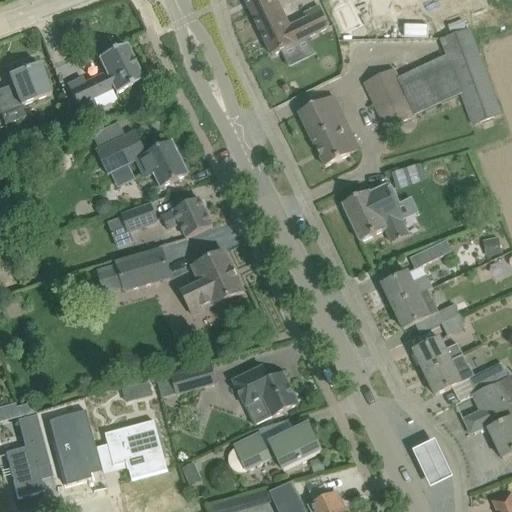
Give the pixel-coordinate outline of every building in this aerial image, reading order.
[(245,0),(273,57),(330,30),(320,8),(305,15),(308,20),(291,28),(277,1),(278,0),(245,0)] [(397,0),(357,0),(363,22),(400,12),(397,0)] [(448,54),(399,76),(418,116),(464,94),(475,124),(501,116),(471,30),(443,40),(448,54)] [(83,80),(67,88),(79,112),(95,105),(93,100),(113,91),(115,95),(143,82),(126,46),(98,59),(106,75),(85,85),(83,80)] [(12,87),(0,91),(0,114),(0,115),(51,97),(39,66),(9,77),(12,87)] [(396,70),(365,84),(387,130),(418,116),(396,70)] [(334,98),(300,114),(326,169),(361,152),(334,98)] [(119,125),(93,137),(100,151),(126,138),(119,125)] [(100,151),(97,152),(108,175),(137,162),(146,180),(155,176),(161,190),(188,176),(173,144),(147,156),(137,133),(126,138),(100,151)] [(405,189),(425,182),(420,168),(400,174),(405,189)] [(344,206),(362,244),(386,232),(392,246),(410,236),(403,222),(396,207),(394,208),(385,189),(371,196),(370,194),(344,206)] [(176,214),(163,220),(169,232),(180,226),(187,241),(213,228),(200,201),(175,212),(176,214)] [(153,206),(125,217),(132,236),(160,225),(153,206)] [(498,240),(484,243),(488,258),(502,255),(498,240)] [(414,258),(419,270),(423,268),(422,267),(453,253),(447,242),(414,258)] [(18,249),(9,252),(12,264),(21,261),(18,249)] [(125,294),(172,280),(164,252),(117,266),(125,294)] [(183,294),(190,309),(194,318),(244,294),(225,253),(193,268),(201,286),(183,294)] [(419,270),(383,287),(394,309),(428,292),(434,290),(423,268),(419,270)] [(439,314),(428,292),(394,309),(404,332),(437,315),(443,326),(461,317),(472,312),(467,301),(439,314)] [(443,326),(448,337),(466,329),(461,318),(443,326)] [(415,353),(425,375),(463,357),(458,346),(446,352),(441,340),(433,344),(415,353)] [(476,395),(496,386),(509,380),(502,365),(475,378),(469,367),(468,367),(463,357),(425,375),(436,398),(454,389),(469,381),(476,395)] [(212,368),(174,378),(180,398),(218,387),(212,368)] [(234,384),(256,428),(299,406),(284,376),(270,383),(264,369),(234,384)] [(509,380),(496,386),(476,395),(473,397),(481,413),(467,419),(465,424),(470,434),(475,436),(489,429),(490,431),(489,431),(503,461),(511,456),(511,379),(511,378),(509,380)] [(141,400),(149,398),(153,397),(152,394),(150,385),(138,388),(141,400)] [(23,408),(26,419),(36,417),(35,415),(30,406),(23,408)] [(94,439),(87,413),(48,423),(65,488),(93,480),(83,442),(94,439)] [(50,467),(36,417),(26,419),(23,420),(17,422),(24,449),(5,454),(18,501),(44,493),(41,482),(38,470),(50,467)] [(110,448),(98,451),(105,476),(129,469),(133,482),(169,472),(156,423),(107,436),(110,448)] [(274,462),(273,460),(277,458),(284,472),(322,454),(309,427),(271,445),(271,446),(265,449),(259,436),(236,448),(248,474),(274,462)] [(325,473),(321,460),(311,463),(315,476),(325,473)] [(202,483),(194,464),(182,469),(190,488),(202,483)] [(305,511),(293,484),(270,495),(278,511),(305,511)] [(345,511),(337,494),(310,507),(312,511),(345,511)] [(493,503),(497,511),(511,511),(511,495),(493,503)]
